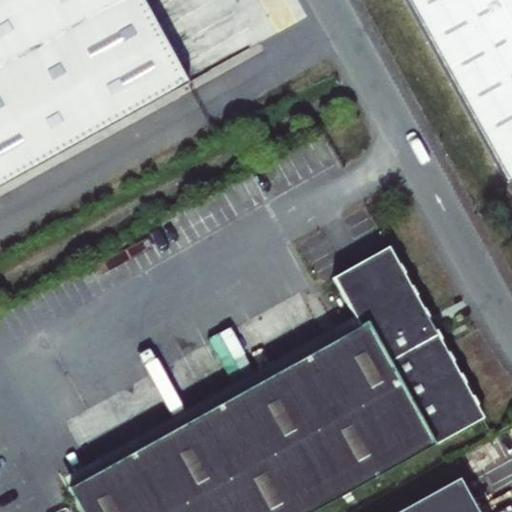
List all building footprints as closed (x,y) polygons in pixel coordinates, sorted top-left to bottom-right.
[(137,0),(0,0),(0,185),(184,85),(137,0)] [(511,0),(404,0),(507,186),(511,182),(511,0)] [(333,283),(353,320),(359,330),(68,492),(78,511),(314,511),(480,420),(433,334),(441,329),(436,320),(428,324),(389,252),(333,283)] [(62,481),(68,492),(359,330),(353,320),(62,481)] [(474,511),(457,480),(400,511),(474,511)]
